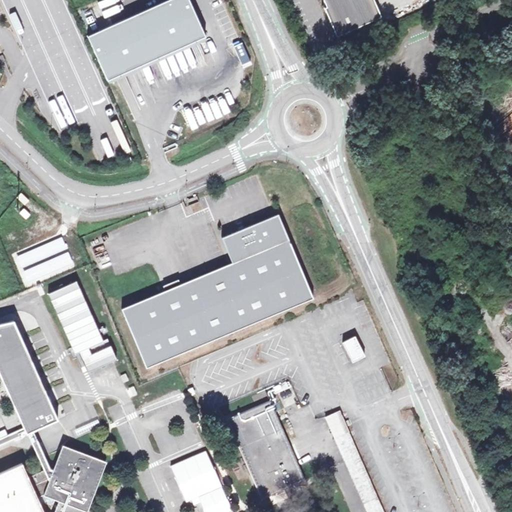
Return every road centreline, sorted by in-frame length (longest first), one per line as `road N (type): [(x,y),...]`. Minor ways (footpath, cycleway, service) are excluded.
road 1 (secondary): [(336,193),(478,511)]
road 2 (unclassified): [(241,152),(104,198),(63,188),(0,128)]
